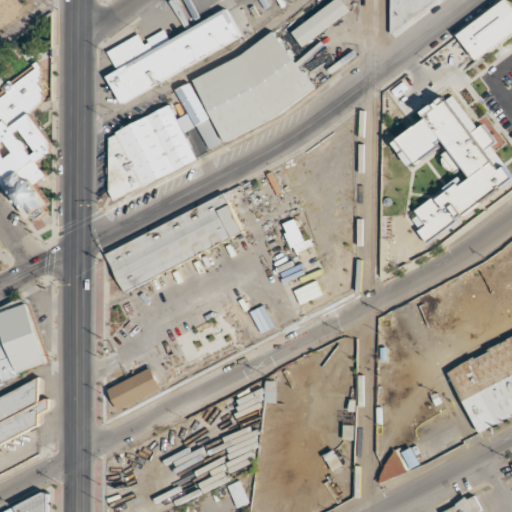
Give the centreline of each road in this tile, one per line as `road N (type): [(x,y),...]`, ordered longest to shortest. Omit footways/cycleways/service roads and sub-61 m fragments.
road 1 (residential): [(0,496),(428,275),(511,219)]
road 2 (tertiary): [(77,244),(286,138),(470,0)]
road 3 (secondary): [(77,244),(79,511)]
road 4 (secondary): [(79,0),(77,244)]
road 5 (residential): [(511,440),(372,511)]
